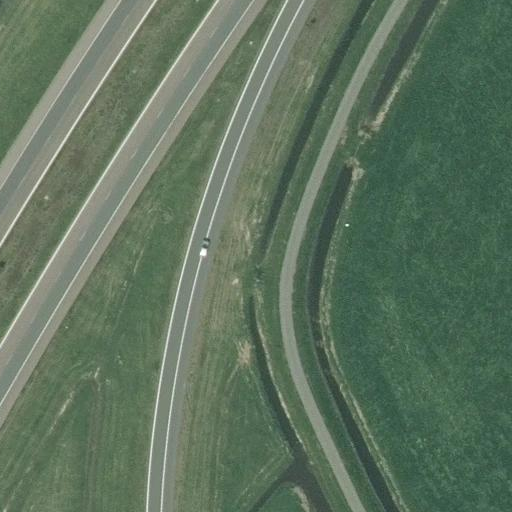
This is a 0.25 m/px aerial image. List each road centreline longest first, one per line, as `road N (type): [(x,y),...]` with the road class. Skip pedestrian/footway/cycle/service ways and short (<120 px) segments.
road 1 (unclassified): [(358,511),(293,366),(287,266),(332,135),(400,0)]
road 2 (motorway): [(154,511),(188,278),(227,150),(295,0)]
road 3 (motorway): [(0,374),(235,0)]
road 4 (motorway): [(138,0),(0,215)]
